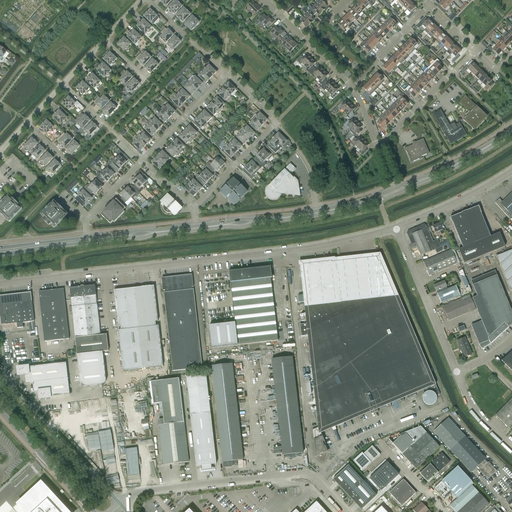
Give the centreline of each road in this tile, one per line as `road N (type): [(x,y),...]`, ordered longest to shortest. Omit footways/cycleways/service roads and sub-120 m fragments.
road 1 (unclassified): [(0,283),(306,249),(396,227)]
road 2 (unclassified): [(120,503),(140,492),(302,472),(345,511)]
road 3 (residential): [(193,208),(275,122),(224,73)]
road 4 (tertiary): [(120,503),(0,374)]
road 5 (unclassified): [(455,373),(396,227)]
road 6 (tertiary): [(0,410),(92,511)]
road 7 (residential): [(377,146),(475,51)]
road 8 (unclassified): [(396,227),(511,170)]
